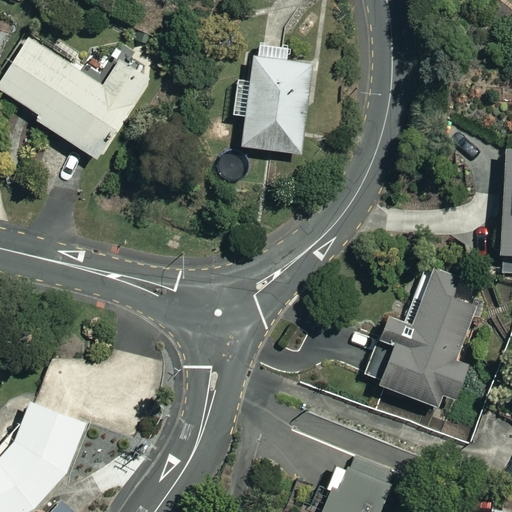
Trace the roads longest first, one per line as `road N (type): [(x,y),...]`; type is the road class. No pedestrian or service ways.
road 1 (residential): [(218,312),(312,245),(367,172),(390,87),(386,0)]
road 2 (residential): [(0,248),(218,312)]
road 3 (residential): [(218,312),(202,427),(154,511)]
